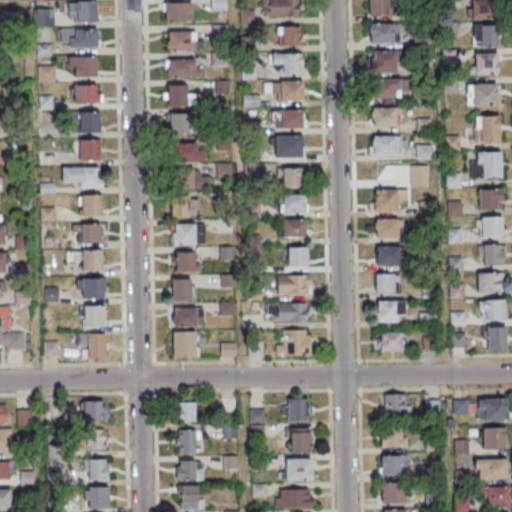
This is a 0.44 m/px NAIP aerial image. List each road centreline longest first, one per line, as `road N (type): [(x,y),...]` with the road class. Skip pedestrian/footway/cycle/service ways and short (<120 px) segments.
road 1 (residential): [(141,511),(128,0)]
road 2 (residential): [(346,511),(333,0)]
road 3 (residential): [(511,374),(0,381)]
